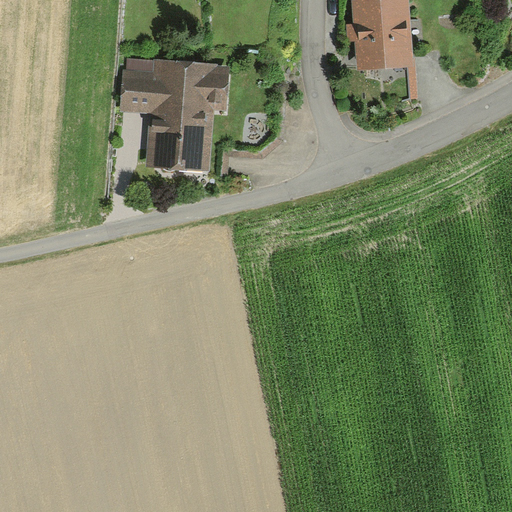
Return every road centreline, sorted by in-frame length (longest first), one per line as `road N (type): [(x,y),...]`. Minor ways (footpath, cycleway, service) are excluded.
road 1 (unclassified): [(342,163),(258,196),(0,252)]
road 2 (residential): [(511,94),(342,163)]
road 3 (residential): [(342,163),(326,106),(315,0)]
